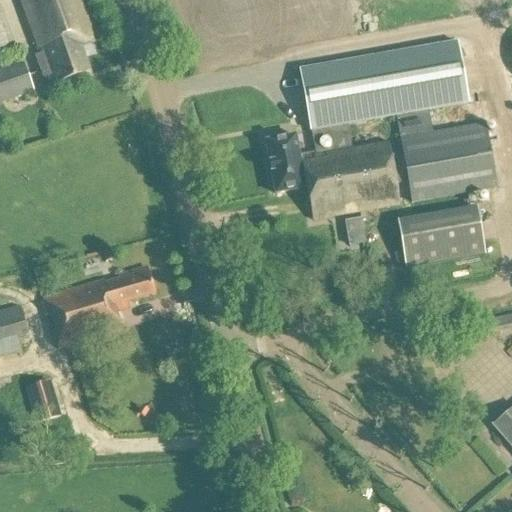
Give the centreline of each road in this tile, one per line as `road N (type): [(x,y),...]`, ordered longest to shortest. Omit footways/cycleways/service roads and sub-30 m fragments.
road 1 (tertiary): [(231,356),(122,0)]
road 2 (unclassified): [(281,342),(320,321),(511,288)]
road 3 (residential): [(428,511),(281,342)]
road 4 (tertiary): [(266,511),(231,356)]
